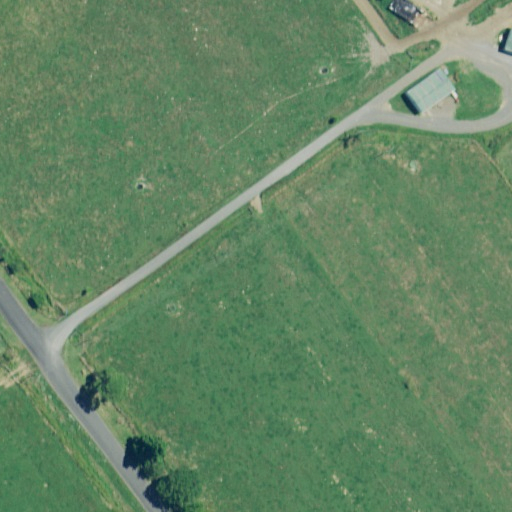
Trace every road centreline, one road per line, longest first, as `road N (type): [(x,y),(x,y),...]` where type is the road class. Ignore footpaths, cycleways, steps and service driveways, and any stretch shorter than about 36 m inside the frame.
road 1 (track): [(37,348),(511,2)]
road 2 (unclassified): [(156,511),(0,296)]
